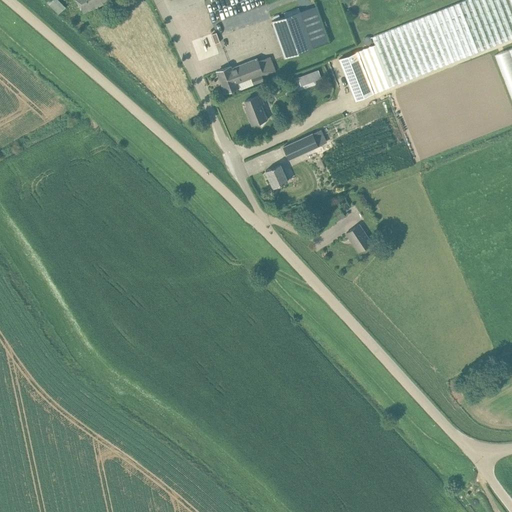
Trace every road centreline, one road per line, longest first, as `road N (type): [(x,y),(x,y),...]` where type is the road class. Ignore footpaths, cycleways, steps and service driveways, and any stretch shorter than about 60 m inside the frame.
road 1 (unclassified): [(262,226),(6,0)]
road 2 (unclassified): [(476,461),(262,226)]
road 3 (residential): [(262,226),(157,0)]
